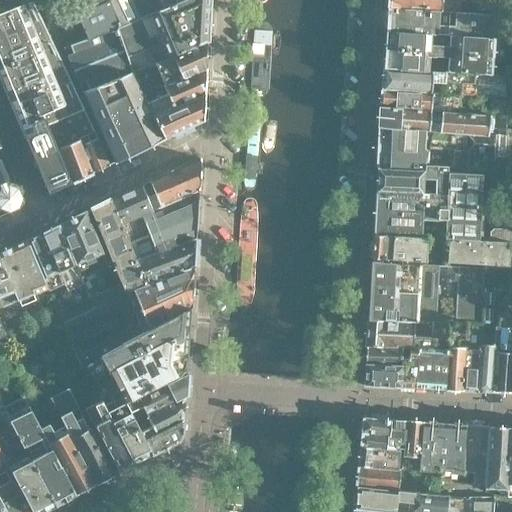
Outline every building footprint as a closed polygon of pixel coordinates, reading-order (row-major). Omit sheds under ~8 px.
[(65,71),(56,53),(31,0),(0,0),(0,77),(1,79),(25,137),(25,138),(25,139),(51,128),(58,147),(77,139),(94,132),(65,71)] [(207,32),(208,0),(195,0),(162,14),(141,23),(130,0),(70,0),(71,0),(77,15),(109,2),(122,31),(118,33),(132,71),(207,40),(207,38),(207,36),(206,36),(207,32)] [(130,0),(141,23),(162,14),(156,0),(130,0)] [(156,0),(162,14),(195,0),(156,0)] [(461,13),(461,0),(388,0),(388,8),(461,13)] [(142,95),(132,71),(118,33),(122,31),(109,2),(77,15),(87,38),(78,42),(72,44),(63,48),(87,102),(101,132),(102,134),(113,160),(114,162),(164,139),(155,116),(204,95),(206,69),(142,95)] [(497,39),(498,15),(461,13),(388,8),(386,32),(494,38),(497,39)] [(253,28),(249,90),(249,91),(251,93),(252,94),(254,95),(255,96),(257,96),(259,97),(261,97),(263,96),(265,96),(266,95),(268,94),(269,92),(270,91),(271,89),(274,29),(273,28),(273,26),(272,25),(270,23),(269,22),(267,22),(266,21),(264,21),(262,21),(260,21),(259,22),(257,23),(256,24),(255,25),(254,27),(253,28)] [(491,76),(494,38),(386,32),(383,69),(427,72),(428,56),(447,57),(446,73),(491,76)] [(206,69),(206,59),(206,50),(206,45),(207,45),(207,40),(132,71),(142,95),(206,69)] [(506,96),(507,77),(491,76),(446,73),(427,72),(383,69),(381,90),(460,95),(472,95),(472,94),(506,96)] [(459,108),(460,95),(381,90),(380,107),(430,110),(441,110),(464,112),(464,108),(459,108)] [(202,121),(204,95),(155,116),(164,139),(202,121)] [(257,185),(257,184),(263,108),(247,107),(243,184),(244,186),(245,187),(246,187),(248,188),(249,188),(251,188),(252,188),(253,188),(255,187),(256,186),(257,185)] [(489,134),(489,130),(490,113),(464,112),(441,110),(441,123),(433,123),(433,120),(429,120),(430,110),(380,107),(379,127),(456,132),(463,132),(489,134)] [(511,131),(489,130),(489,134),(463,132),(463,138),(456,137),(456,132),(379,127),(378,127),(376,168),(423,171),(423,167),(447,168),(447,173),(482,175),(511,176),(511,131)] [(64,163),(58,147),(51,128),(25,139),(48,193),(71,182),(64,163)] [(109,165),(94,132),(77,139),(92,173),(92,172),(109,165)] [(92,173),(77,139),(58,147),(64,163),(71,182),(91,173),(92,173)] [(0,188),(15,183),(14,180),(4,157),(0,158),(0,188)] [(198,190),(199,158),(198,158),(150,181),(141,185),(151,209),(198,190)] [(446,196),(447,173),(447,168),(423,167),(423,171),(376,168),(375,191),(446,196)] [(478,241),(482,175),(447,173),(446,196),(375,191),(375,193),(373,234),(373,235),(478,241)] [(24,204),(15,183),(0,188),(0,209),(3,215),(24,204)] [(151,209),(141,185),(110,199),(120,222),(151,209)] [(195,238),(198,190),(151,209),(120,222),(136,262),(195,238)] [(241,204),(240,207),(236,284),(236,288),(237,292),(237,295),(239,299),(240,302),(241,304),(243,307),(244,309),(248,304),(249,302),(251,300),(252,296),(253,293),(254,289),(254,285),(258,208),(258,205),(257,201),(256,200),(252,198),(250,197),(247,197),(244,199),(243,201),(241,204)] [(136,262),(120,222),(110,199),(90,209),(120,282),(123,290),(144,283),(136,262)] [(102,253),(85,212),(59,224),(84,286),(87,293),(95,290),(91,282),(102,277),(94,257),(102,253)] [(84,286),(59,224),(43,232),(67,291),(68,293),(84,286)] [(67,291),(43,232),(27,240),(47,288),(51,298),(67,291)] [(425,261),(426,247),(447,249),(446,262),(508,266),(510,233),(489,232),(489,242),(478,241),(373,235),(371,258),(425,261)] [(193,265),(195,238),(136,262),(144,283),(193,265)] [(47,288),(27,240),(0,251),(0,259),(17,299),(17,300),(47,288)] [(0,305),(17,299),(0,259),(0,305)] [(480,313),(482,287),(483,269),(371,262),(368,319),(414,322),(437,323),(448,324),(448,323),(466,324),(466,321),(480,322),(481,313),(480,313)] [(79,366),(190,307),(191,307),(193,265),(144,283),(123,290),(120,282),(101,289),(102,292),(57,310),(57,312),(56,313),(58,317),(58,318),(58,319),(59,318),(64,330),(63,330),(64,331),(69,343),(69,344),(70,344),(75,355),(74,356),(75,357),(75,356),(79,366)] [(490,392),(496,288),(482,287),(480,313),(481,313),(480,322),(476,391),(489,392),(490,392)] [(511,288),(496,288),(490,392),(511,393),(511,288)] [(186,371),(190,307),(79,366),(80,368),(79,369),(83,367),(87,375),(97,394),(110,387),(118,403),(123,400),(125,404),(186,371)] [(413,337),(414,322),(368,319),(366,345),(402,348),(402,347),(417,347),(417,348),(446,350),(448,324),(437,323),(436,339),(413,337)] [(476,391),(480,322),(466,321),(466,324),(465,339),(464,348),(462,390),(476,391)] [(462,390),(464,348),(457,348),(458,339),(465,339),(466,324),(448,323),(448,324),(446,350),(444,390),(462,390)] [(401,365),(402,348),(366,345),(365,365),(401,365)] [(414,388),(417,348),(417,347),(402,347),(402,348),(401,365),(399,387),(414,388)] [(444,390),(446,350),(417,348),(414,388),(444,390)] [(399,387),(401,365),(365,365),(364,385),(399,387)] [(184,394),(186,371),(125,404),(129,412),(141,406),(145,414),(184,394)] [(134,420),(129,412),(125,404),(123,400),(118,403),(110,387),(97,394),(101,400),(106,410),(114,405),(121,418),(112,422),(134,463),(152,453),(143,437),(134,420)] [(95,440),(89,428),(68,389),(50,398),(68,432),(95,483),(95,484),(112,475),(95,440)] [(183,416),(183,414),(184,395),(184,394),(145,414),(134,420),(143,437),(183,416)] [(75,494),(40,429),(23,396),(3,407),(55,505),(56,505),(56,504),(60,502),(60,503),(62,502),(61,501),(69,497),(69,498),(71,497),(70,496),(74,494),(74,495),(76,494),(75,494)] [(134,463),(112,422),(106,410),(101,400),(92,405),(101,422),(93,426),(117,472),(134,463)] [(55,505),(3,407),(2,407),(0,407),(0,451),(3,456),(32,511),(40,511),(49,508),(50,508),(50,507),(54,505),(54,506),(55,505)] [(387,433),(388,419),(388,415),(371,413),(371,418),(362,417),(361,431),(387,433)] [(178,440),(182,434),(183,416),(143,437),(152,453),(178,440)] [(403,447),(405,420),(404,421),(388,419),(387,433),(386,446),(403,447)] [(420,455),(422,421),(405,420),(403,447),(402,468),(401,471),(418,472),(419,455),(420,455)] [(461,487),(461,481),(465,424),(422,421),(420,455),(419,455),(418,472),(418,473),(440,475),(439,493),(484,496),(485,488),(461,487)] [(95,483),(68,432),(56,438),(49,424),(40,429),(75,494),(95,483)] [(485,484),(489,426),(465,424),(461,481),(473,482),(473,484),(485,484)] [(507,490),(511,428),(489,426),(485,484),(485,488),(507,490)] [(386,446),(387,433),(361,431),(359,445),(386,446)] [(298,452),(298,455),(294,511),(311,511),(314,456),(314,453),(314,450),(313,448),(312,445),(311,443),(310,441),(308,439),(307,437),(305,439),(304,441),(302,442),(301,444),(300,447),(299,450),(298,452)] [(403,447),(386,446),(359,445),(357,465),(402,468),(403,447)] [(32,511),(3,456),(0,457),(0,500),(6,511),(32,511)] [(241,511),(247,470),(246,469),(245,468),(243,466),(242,466),(240,465),(238,465),(237,465),(235,465),(233,466),(232,466),(231,467),(229,469),(224,511),(241,511)] [(400,490),(401,471),(402,468),(357,465),(356,485),(356,486),(400,490)] [(492,511),(493,497),(484,496),(439,493),(400,490),(356,486),(354,508),(396,511),(492,511)]
